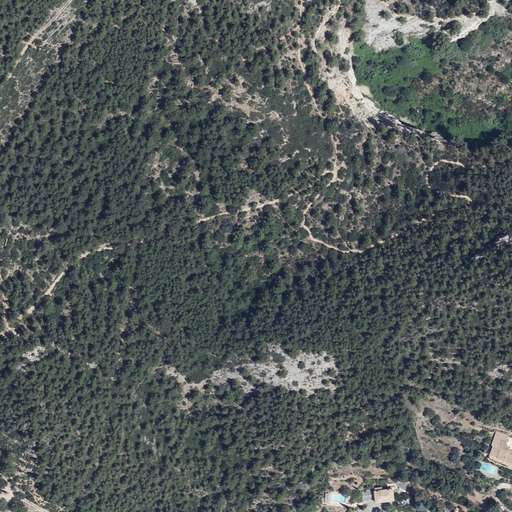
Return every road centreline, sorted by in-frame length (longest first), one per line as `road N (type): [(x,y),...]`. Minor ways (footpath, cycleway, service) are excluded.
road 1 (track): [(330,168),(303,220),(306,229),(313,242),(360,250),(471,201),(428,187),(437,162),(511,163)]
road 2 (track): [(0,324),(26,314),(87,251),(284,199),(330,168)]
